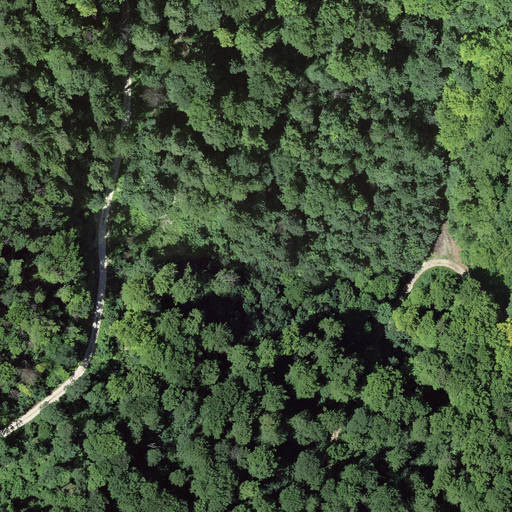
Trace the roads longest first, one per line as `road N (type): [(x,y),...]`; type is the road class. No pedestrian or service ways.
road 1 (track): [(125,0),(127,105),(104,218),(101,307),(90,354),(66,386),(0,436)]
road 2 (track): [(511,323),(456,270),(437,256),(430,261),(364,354),(311,511)]
